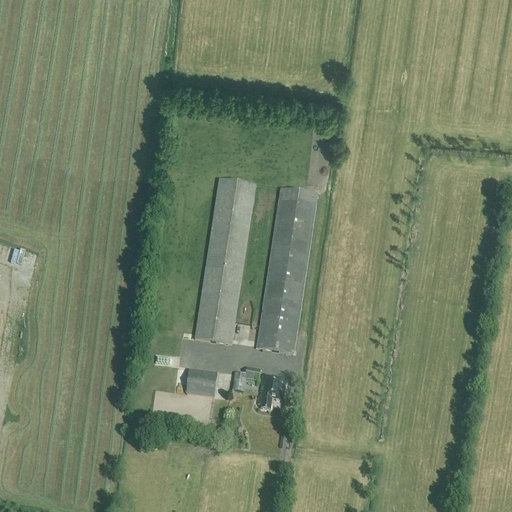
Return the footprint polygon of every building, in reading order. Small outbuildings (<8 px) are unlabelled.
[(231,347),(256,186),(219,181),(195,341),(231,347)] [(294,356),(318,196),(281,190),(257,350),(294,356)] [(259,382),(260,371),(247,369),(246,376),(245,380),(259,382)] [(187,396),(214,399),(216,375),(190,372),(187,396)] [(245,380),(246,376),(235,375),(233,392),(243,393),(245,380)] [(283,402),(287,381),(263,377),(261,394),(262,394),(261,398),(259,398),(258,406),(262,407),(261,410),(270,411),(272,401),(283,402)]
